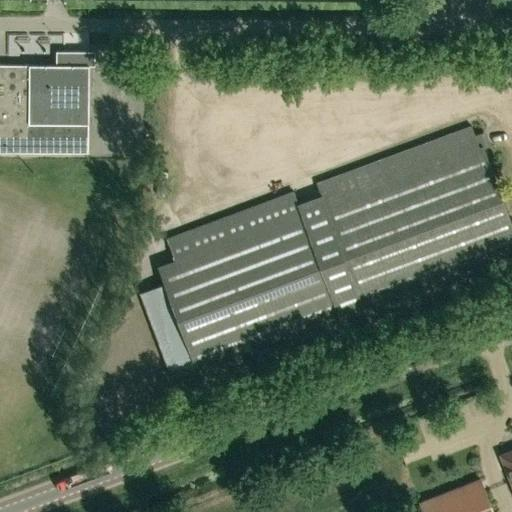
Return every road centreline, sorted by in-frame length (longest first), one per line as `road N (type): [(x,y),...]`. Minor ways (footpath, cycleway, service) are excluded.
road 1 (tertiary): [(4,511),(511,324)]
road 2 (residential): [(511,25),(0,24)]
